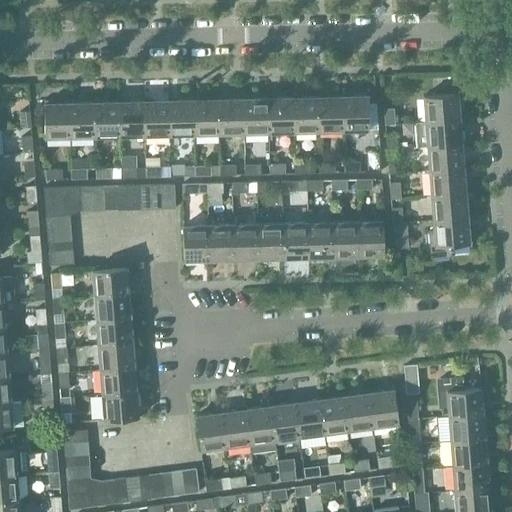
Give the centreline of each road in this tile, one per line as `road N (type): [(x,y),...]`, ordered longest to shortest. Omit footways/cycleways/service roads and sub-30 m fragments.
road 1 (residential): [(0,44),(499,31)]
road 2 (residential): [(197,330),(511,310)]
road 3 (residential): [(511,202),(499,31)]
